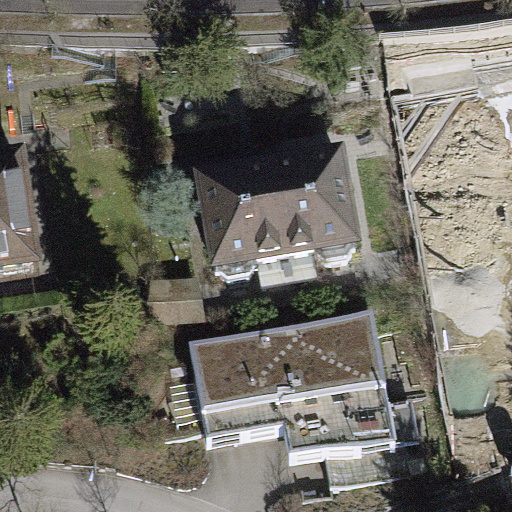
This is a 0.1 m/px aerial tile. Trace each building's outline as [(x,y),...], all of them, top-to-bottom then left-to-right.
[(472,262),(511,252),(511,131),(445,148),(472,262)] [(8,163),(0,164),(0,272),(24,270),(8,163)] [(343,164),(268,178),(287,279),(362,265),(343,164)] [(213,294),(287,279),(268,178),(194,192),(213,294)] [(364,320),(181,351),(195,436),(230,430),(232,447),(277,439),(280,454),(384,436),(364,320)]
